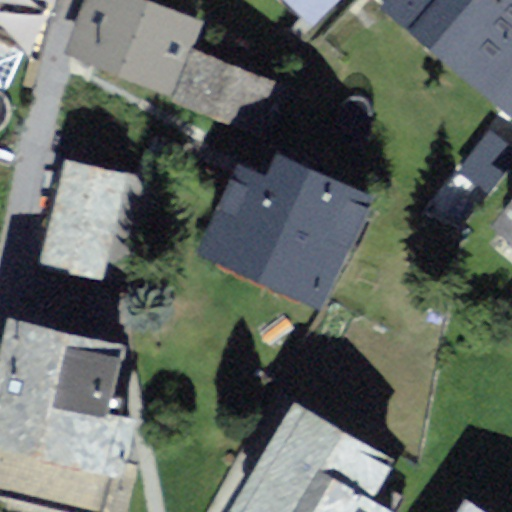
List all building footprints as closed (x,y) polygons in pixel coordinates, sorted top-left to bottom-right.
[(193,16),(155,0),(77,0),(56,49),(160,94),(193,16)] [(283,0),(304,19),(322,0),(283,0)] [(511,122),(511,0),(365,0),(510,125),(511,122)] [(189,40),(160,94),(218,125),(247,72),(189,40)] [(233,124),(181,247),(329,308),(380,185),(233,124)] [(117,163),(53,150),(30,262),(94,275),(117,163)] [(511,176),(469,222),(511,262),(511,176)] [(103,324),(10,305),(0,350),(0,428),(110,451),(118,413),(86,406),(103,324)] [(305,407),(240,511),(373,511),(402,467),(305,407)] [(482,511),(465,500),(456,511),(482,511)]
